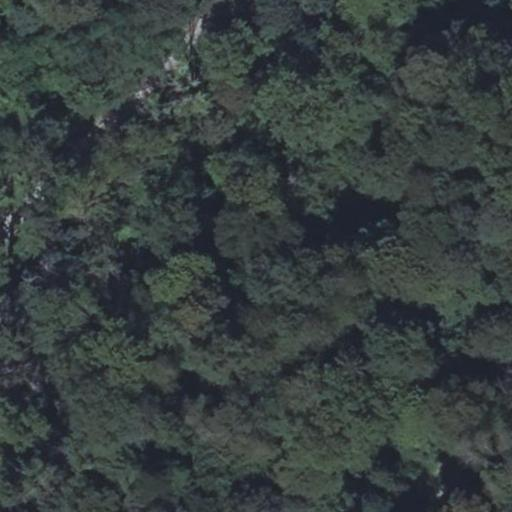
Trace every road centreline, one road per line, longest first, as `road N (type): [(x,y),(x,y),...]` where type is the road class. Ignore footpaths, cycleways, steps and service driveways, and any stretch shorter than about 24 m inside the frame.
road 1 (unclassified): [(0,222),(255,0)]
road 2 (unclassified): [(511,387),(416,511)]
